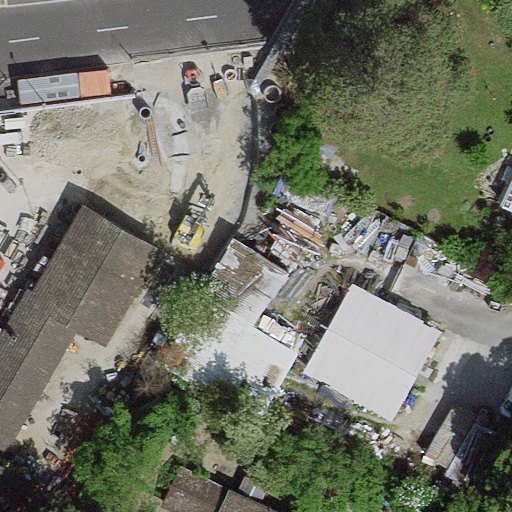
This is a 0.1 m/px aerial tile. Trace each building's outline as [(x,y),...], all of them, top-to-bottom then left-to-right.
[(158,250),(87,209),(37,294),(68,315),(106,335),(158,250)] [(442,331),(353,284),(314,361),(403,407),(442,331)] [(0,428),(1,429),(68,315),(37,294),(0,354),(0,428)] [(0,465),(0,511),(3,511),(23,478),(0,465)] [(282,511),(234,489),(222,511),(282,511)]
